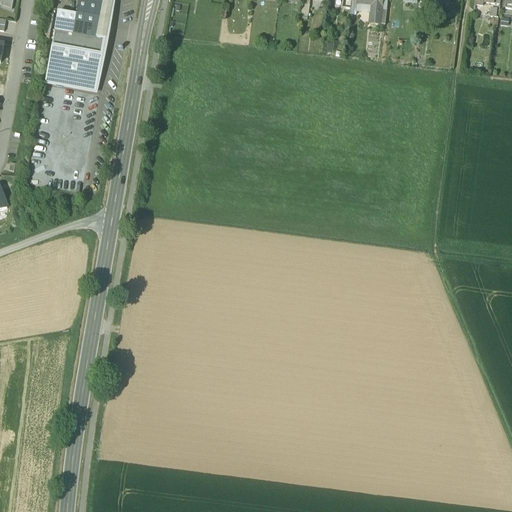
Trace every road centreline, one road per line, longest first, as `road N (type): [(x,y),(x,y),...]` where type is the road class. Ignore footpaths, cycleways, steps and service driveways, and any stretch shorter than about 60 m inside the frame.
road 1 (primary): [(67,511),(151,0)]
road 2 (track): [(511,436),(435,248),(458,65)]
road 3 (residential): [(0,155),(27,0)]
